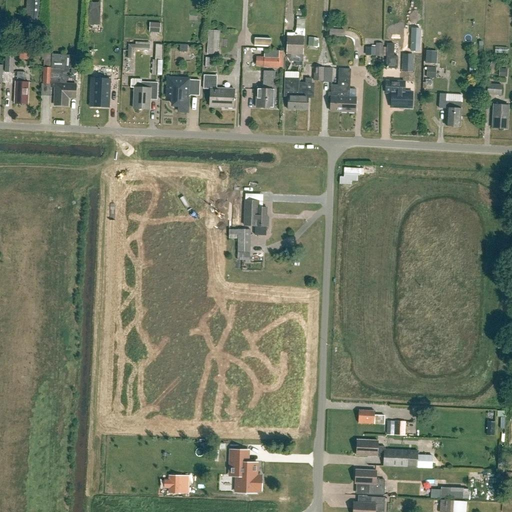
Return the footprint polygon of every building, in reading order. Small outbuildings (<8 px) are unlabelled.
[(27,0),(26,22),(41,23),(42,0),(27,0)] [(88,25),(99,25),(100,3),(94,3),(89,3),(88,25)] [(294,18),(293,28),(301,29),(303,19),(294,18)] [(160,24),(150,23),(149,33),(160,33),(160,24)] [(343,37),(344,30),(329,29),(328,36),(343,37)] [(411,51),(419,52),(420,30),(412,29),(411,51)] [(205,30),(205,54),(218,54),(218,30),(205,30)] [(302,55),(303,36),(286,36),(286,55),(302,55)] [(254,38),(253,46),(269,47),(270,39),(254,38)] [(318,38),(309,38),(308,47),(318,47),(318,38)] [(382,57),(382,44),(375,43),(375,48),(365,47),(365,56),(375,56),(382,57)] [(161,60),(162,44),(155,44),(154,60),(152,60),(151,75),(161,76),(162,60),(161,60)] [(149,51),(149,45),(127,45),(127,59),(133,59),(133,50),(149,51)] [(397,57),(394,57),(395,45),(387,45),(387,56),(386,68),(397,68),(397,57)] [(28,60),(28,49),(19,49),(19,60),(28,60)] [(426,51),(425,63),(436,64),(437,52),(426,51)] [(402,54),(401,66),(412,66),(412,54),(402,54)] [(51,68),(69,69),(75,69),(76,56),(52,55),(51,68)] [(13,73),(13,56),(5,56),(4,72),(13,73)] [(278,68),(278,58),(263,57),(263,68),(278,68)] [(323,81),(323,68),(313,67),(313,81),(323,81)] [(426,67),(426,78),(435,78),(436,68),(426,67)] [(43,68),(42,84),(50,84),(50,85),(55,86),(54,106),(67,106),(68,98),(75,98),(76,85),(66,85),(66,81),(68,81),(69,75),(69,69),(51,68),(43,68)] [(343,112),(344,70),(339,69),(338,86),(332,86),(331,93),(329,93),(328,103),(330,103),(330,111),(343,112)] [(507,69),(499,69),(499,77),(507,77),(507,69)] [(344,70),(343,112),(355,112),(356,98),(349,98),(350,70),(344,70)] [(275,78),(275,72),(264,71),(263,89),(257,89),(257,107),(273,108),(274,90),(273,90),(273,78),(275,78)] [(25,83),(25,73),(18,73),(17,83),(15,83),(14,103),(27,104),(28,83),(25,83)] [(234,108),(234,90),(216,89),(217,76),(204,75),(203,89),(210,89),(209,107),(234,108)] [(90,87),(90,98),(93,98),(92,107),(107,108),(107,105),(109,105),(110,80),(94,79),(93,87),(90,87)] [(174,107),(175,107),(178,107),(177,111),(187,111),(188,98),(190,96),(199,96),(200,81),(169,79),(168,100),(172,100),(171,103),(172,104),(172,105),(173,106),(174,106),(174,107)] [(297,110),(299,79),(285,79),(284,95),(288,95),(288,110),(297,110)] [(299,79),(297,110),(307,110),(307,96),(312,96),(313,84),(299,83),(299,79)] [(157,98),(158,83),(142,82),(142,80),(131,80),(130,88),(134,88),(133,109),(149,109),(150,97),(157,98)] [(412,108),(412,93),(404,92),(404,82),(400,82),(386,81),(386,93),(392,93),(391,108),(412,108)] [(500,96),(501,85),(488,84),(487,95),(500,96)] [(460,127),(461,102),(446,101),(446,94),(440,94),(439,108),(447,109),(446,126),(460,127)] [(507,129),(509,106),(494,105),(492,128),(507,129)] [(373,173),(373,167),(363,166),(363,168),(344,167),(343,176),(339,176),(339,184),(351,184),(351,180),(357,181),(357,175),(363,176),(363,173),(373,173)] [(268,226),(268,218),(266,217),(266,208),(258,208),(258,202),(245,201),(244,226),(255,226),(254,235),(265,236),(266,226),(268,226)] [(250,253),(251,230),(238,230),(238,253),(250,253)] [(383,424),(384,416),(374,415),(374,411),(358,411),(357,423),(383,424)] [(406,422),(386,421),(386,431),(393,432),(393,436),(405,436),(406,422)] [(430,468),(431,456),(417,455),(417,451),(384,450),(384,447),(377,447),(377,441),(356,440),(355,455),(376,456),(376,457),(383,457),(382,466),(430,468)] [(248,451),(243,451),(231,451),(230,472),(230,475),(236,476),(236,492),(256,493),(256,490),(261,490),(261,476),(256,476),(257,463),(247,463),(248,451)] [(383,495),(384,480),(375,480),(375,471),(355,470),(354,483),(368,484),(367,494),(383,495)] [(169,488),(169,492),(181,493),(181,477),(169,477),(169,481),(164,481),(164,487),(169,488)] [(463,489),(441,488),(440,499),(462,499),(463,489)] [(383,511),(384,498),(370,497),(370,503),(353,503),(352,511),(373,511),(374,511),(383,511)] [(453,511),(455,501),(445,500),(444,511),(453,511)]
